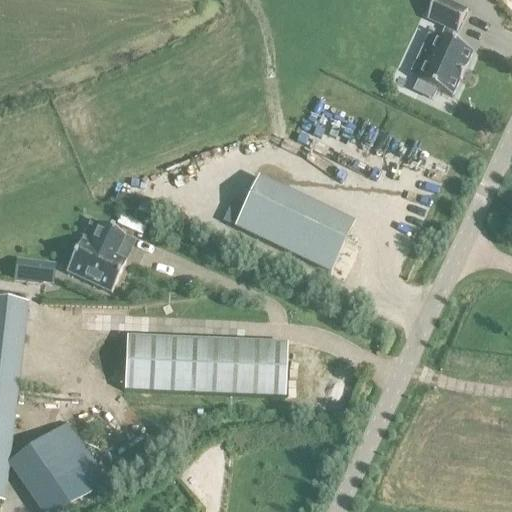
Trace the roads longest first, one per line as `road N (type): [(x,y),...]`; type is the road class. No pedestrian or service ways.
road 1 (tertiary): [(337,511),(511,136)]
road 2 (track): [(249,0),(269,48),(276,163)]
